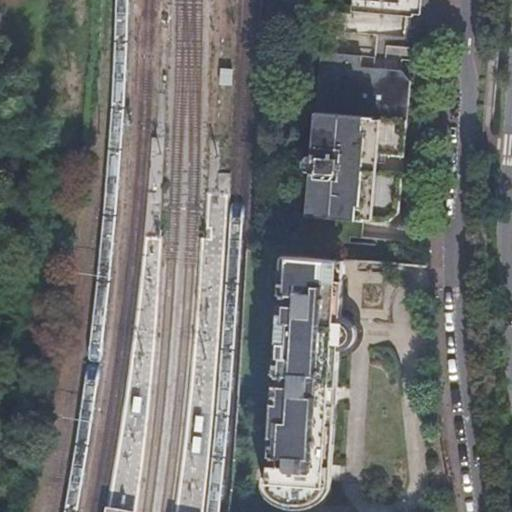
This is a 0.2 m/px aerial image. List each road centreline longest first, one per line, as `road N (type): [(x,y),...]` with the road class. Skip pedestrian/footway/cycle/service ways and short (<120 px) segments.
road 1 (secondary): [(469,0),(460,222),(483,511)]
road 2 (secondary): [(511,370),(505,331),(511,205)]
